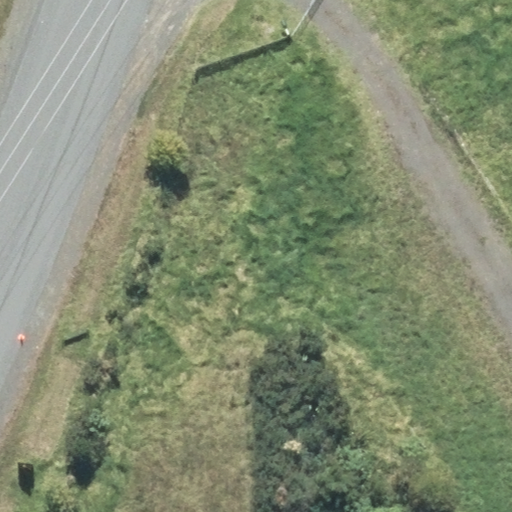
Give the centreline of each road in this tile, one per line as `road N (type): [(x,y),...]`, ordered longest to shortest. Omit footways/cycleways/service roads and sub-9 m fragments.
road 1 (track): [(511,268),(320,0)]
road 2 (secondary): [(111,0),(0,295)]
